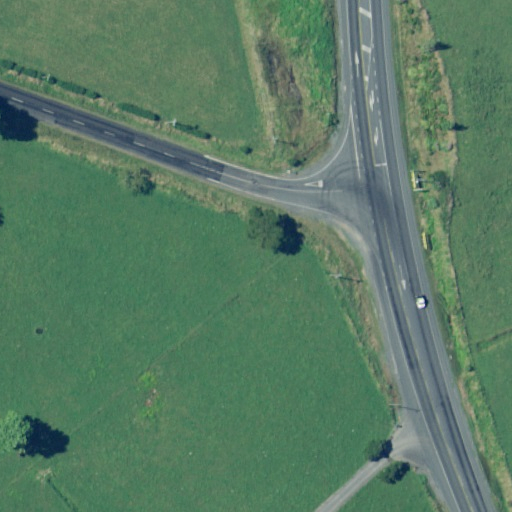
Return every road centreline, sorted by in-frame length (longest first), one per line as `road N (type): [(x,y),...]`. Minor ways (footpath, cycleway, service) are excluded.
road 1 (unclassified): [(0,95),(265,189),(379,189)]
road 2 (primary): [(379,189),(415,352),(472,511)]
road 3 (primary): [(359,0),(379,189)]
